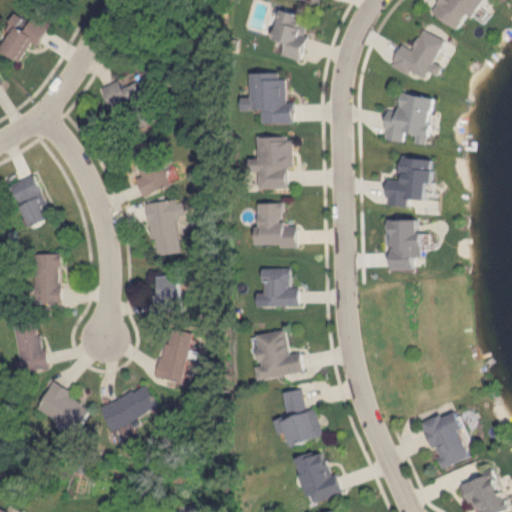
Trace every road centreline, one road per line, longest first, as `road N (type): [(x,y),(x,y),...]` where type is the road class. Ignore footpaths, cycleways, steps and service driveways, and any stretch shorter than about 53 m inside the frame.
road 1 (residential): [(368,0),(349,42),(345,84),(346,325),(412,511)]
road 2 (residential): [(44,117),(71,143),(103,200),(111,253),(105,338)]
road 3 (residential): [(100,38),(44,117),(0,141)]
